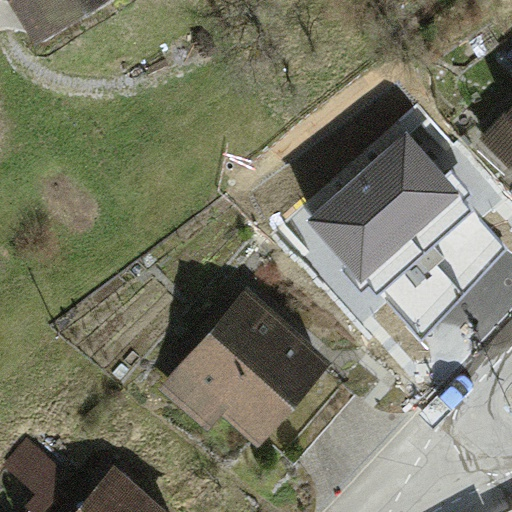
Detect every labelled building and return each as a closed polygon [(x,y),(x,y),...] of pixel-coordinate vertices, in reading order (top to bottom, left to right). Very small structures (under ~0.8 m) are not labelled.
[(38,0),(52,21),(85,0),(38,0)] [(511,112),(488,139),(511,161),(511,112)] [(361,176),(427,250),(473,208),(407,135),(361,176)] [(315,218),(380,291),(427,250),(361,176),(315,218)] [(225,403),(260,433),(322,362),(246,296),(174,380),(214,415),(225,403)] [(84,511),(158,511),(116,475),(84,511)]
